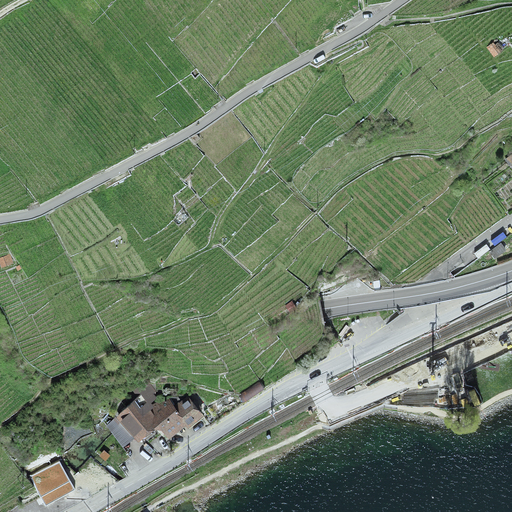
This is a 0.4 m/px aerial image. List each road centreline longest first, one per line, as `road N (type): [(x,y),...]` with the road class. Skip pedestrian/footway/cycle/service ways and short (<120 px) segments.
road 1 (trunk): [(511,270),(427,293),(182,327),(0,327)]
road 2 (tertiary): [(84,511),(278,394),(511,288)]
